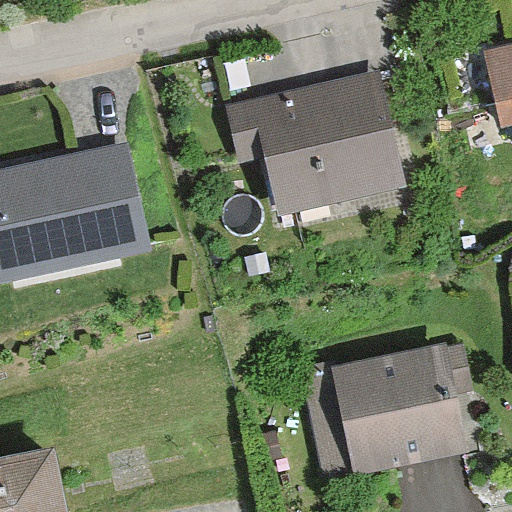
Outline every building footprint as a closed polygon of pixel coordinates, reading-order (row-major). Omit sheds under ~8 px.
[(511,54),(468,65),(477,102),(495,98),(503,134),(511,131),(511,54)] [(378,78),(228,113),(241,171),(265,166),(279,226),(406,197),(378,78)] [(0,179),(0,270),(3,284),(142,255),(121,154),(0,179)] [(447,352),(334,376),(357,483),(470,459),(447,352)] [(0,467),(0,511),(64,511),(53,457),(0,467)]
